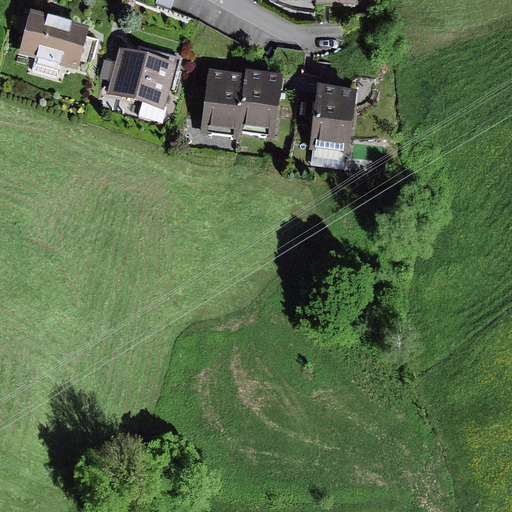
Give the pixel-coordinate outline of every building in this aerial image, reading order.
[(28,19),(17,55),(69,71),(80,35),(28,19)] [(176,73),(119,58),(116,68),(104,65),(101,78),(114,81),(109,100),(143,109),(140,121),(162,127),(176,73)] [(242,76),(240,86),(236,121),(274,126),(280,81),(242,76)] [(235,126),(236,121),(240,86),(209,82),(203,121),(235,126)] [(308,144),(345,148),(349,100),(313,96),(308,144)]
